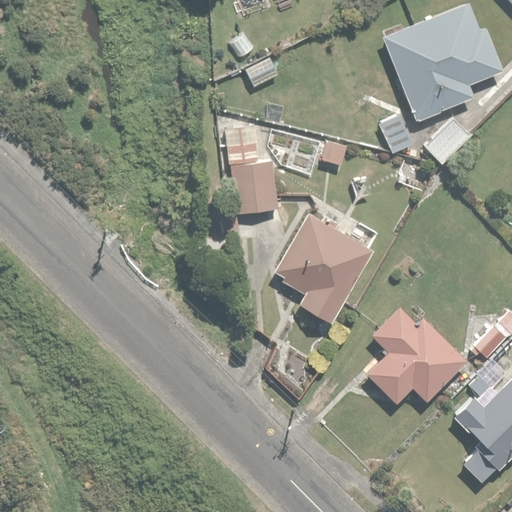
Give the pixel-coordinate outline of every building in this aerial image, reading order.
[(474,0),(384,32),(413,114),(478,91),(473,77),(505,66),(489,22),(483,24),(474,0)] [(271,55),(250,67),(260,85),(281,73),(271,55)] [(414,140),(399,110),(380,119),(395,149),(414,140)] [(471,136),(455,117),(424,144),(440,162),(471,136)] [(268,159),(265,122),(229,126),(238,213),(283,209),(277,158),(268,159)] [(377,230),(320,196),(274,275),(307,295),(302,304),(332,323),(378,246),(370,241),(377,230)] [(423,324),(405,305),(374,335),(392,353),(371,373),(401,405),(419,387),(431,400),(469,364),(427,320),(423,324)] [(511,310),(508,306),(472,345),(470,347),(476,353),(480,349),(489,357),(511,331),(511,310)] [(478,391),(456,414),(484,440),(463,461),(487,484),(511,457),(511,377),(500,390),(481,372),(470,383),(478,391)]
